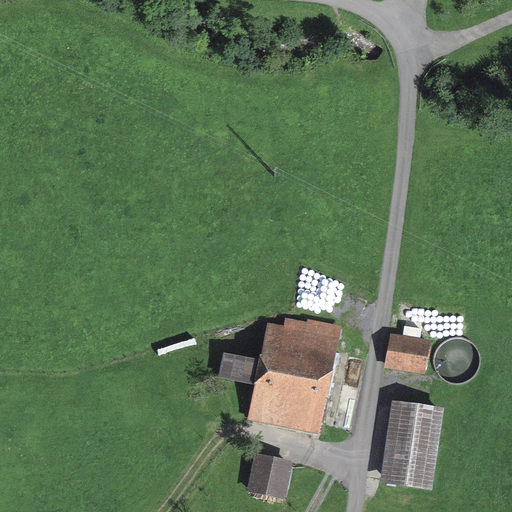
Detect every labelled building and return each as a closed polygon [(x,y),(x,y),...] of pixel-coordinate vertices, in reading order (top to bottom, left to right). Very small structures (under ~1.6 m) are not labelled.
[(284,325),(266,321),(246,420),(319,434),(341,326),(307,319),(306,322),(286,318),(284,325)] [(431,340),(390,333),(385,367),(426,373),(431,340)] [(443,377),(450,381),(457,382),(464,382),(471,379),(476,374),(480,367),(481,360),(480,353),(477,346),(471,341),(465,338),(457,337),(450,338),(443,343),(438,349),(436,356),(436,364),(439,372),(443,377)] [(255,372),(255,345),(222,345),(221,371),(255,372)] [(443,408),(392,401),(380,483),(432,490),(443,408)] [(293,461),(254,454),(248,491),(286,498),(293,461)]
